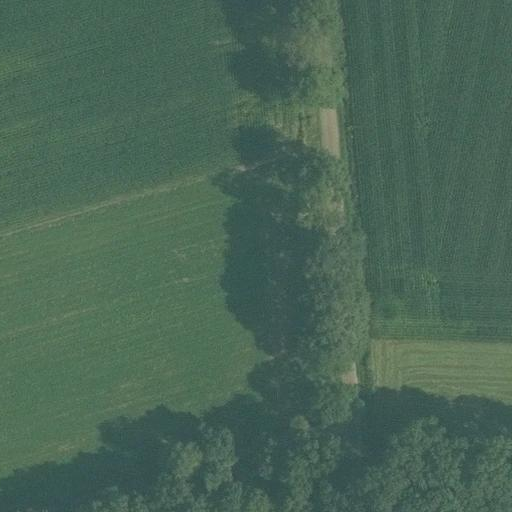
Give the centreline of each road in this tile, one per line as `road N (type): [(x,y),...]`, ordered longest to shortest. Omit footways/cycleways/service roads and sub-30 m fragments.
road 1 (unclassified): [(348,511),(350,419),(322,0)]
road 2 (track): [(41,511),(350,419)]
road 3 (track): [(351,479),(511,504)]
